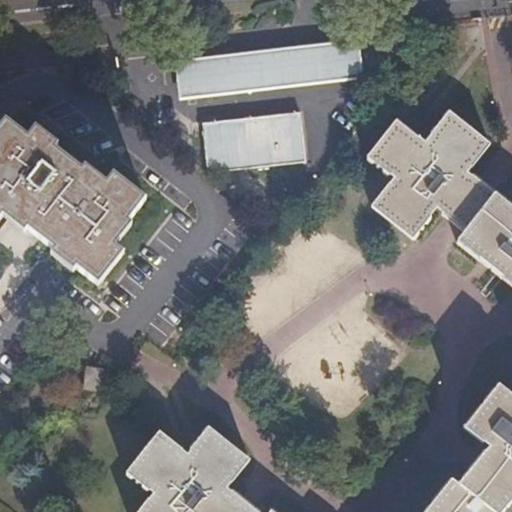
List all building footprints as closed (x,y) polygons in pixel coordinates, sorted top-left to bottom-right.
[(356,39),(173,61),(178,101),(361,80),(356,39)] [(467,226),(493,193),(467,172),(489,144),(448,111),(426,139),(397,117),(369,152),(398,175),(375,203),(416,236),(441,205),(467,226)] [(200,123),(206,173),(304,162),(298,112),(200,123)] [(0,221),(5,216),(8,212),(30,229),(56,250),(66,258),(78,267),(82,271),(101,285),(125,253),(116,246),(112,243),(129,221),(147,199),(115,175),(108,184),(105,188),(97,182),(83,171),(79,167),(57,150),(34,132),(29,139),(7,121),(0,130),(0,156),(0,221)] [(34,132),(57,150),(59,147),(37,129),(34,132)] [(83,171),(97,182),(98,176),(87,167),(83,171)] [(98,176),(97,182),(105,188),(108,184),(98,176)] [(459,235),(511,278),(511,207),(493,193),(467,226),(459,235)] [(27,233),(30,229),(8,212),(5,216),(27,233)] [(112,243),(116,246),(133,225),(129,221),(112,243)] [(53,254),(65,264),(66,258),(56,250),(53,254)] [(66,258),(65,264),(75,271),(78,267),(66,258)] [(109,373),(93,368),(86,389),(103,394),(109,373)] [(511,388),(503,380),(468,426),(492,446),(462,484),(454,479),(427,511),(501,511),(511,499),(511,388)] [(275,511),(274,511),(273,511),(261,511),(232,489),(253,461),(212,428),(191,454),(161,430),(130,472),(158,496),(145,511),(275,511)]
